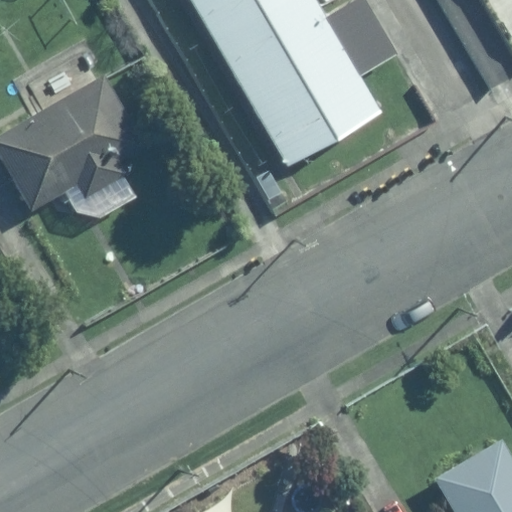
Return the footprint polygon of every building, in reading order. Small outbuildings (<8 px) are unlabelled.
[(190,0),(211,37),(278,0),(190,0)] [(336,0),(322,8),(317,0),(278,0),(211,37),(245,99),(381,24),(368,0),(336,0)] [(397,52),(381,24),(245,99),(281,162),(382,106),(362,72),(397,52)] [(145,138),(105,68),(0,127),(0,151),(31,206),(76,180),(83,193),(127,168),(118,154),(145,138)] [(511,511),(511,458),(494,428),(425,467),(451,511),(511,511)]
